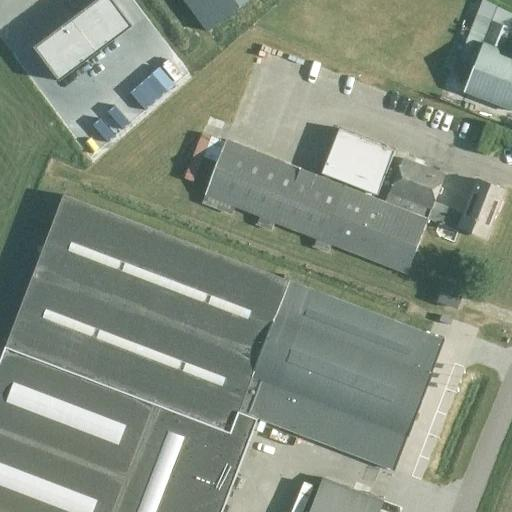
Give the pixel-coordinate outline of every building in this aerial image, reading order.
[(131,26),(111,0),(93,0),(32,46),(58,81),(131,26)] [(182,0),(206,31),(247,0),(182,0)] [(484,0),(476,0),(474,13),(485,15),(488,1),(484,0)] [(511,54),(499,50),(508,27),(489,20),(462,91),(511,110),(511,54)] [(320,178),(327,180),(329,176),(364,190),(362,194),(368,197),(370,192),(376,195),(393,150),(337,128),(320,172),(322,173),(320,178)] [(274,222),(314,238),(311,245),(326,251),(329,243),(405,273),(427,218),(458,230),(459,226),(484,235),(502,190),(476,179),(463,214),(432,202),(443,174),(401,158),(388,192),(383,202),(368,197),(362,194),(327,180),(320,178),(224,140),(210,136),(202,156),(216,162),(200,203),(230,214),(233,206),(258,216),(255,224),(270,230),(274,222)] [(443,340),(62,195),(0,357),(0,511),(218,511),(254,417),(393,470),(443,340)] [(455,308),(463,288),(444,281),(436,301),(455,308)] [(308,511),(377,511),(382,501),(321,480),(308,511)]
